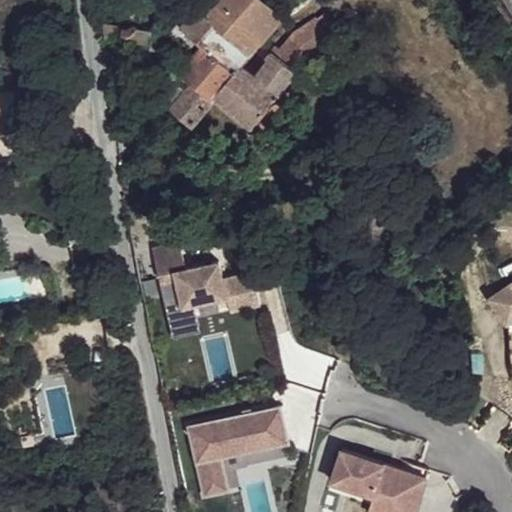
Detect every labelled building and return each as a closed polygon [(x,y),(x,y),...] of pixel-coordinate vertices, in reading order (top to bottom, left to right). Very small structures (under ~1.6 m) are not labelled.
[(239,66),(281,16),(262,0),(204,0),(181,27),(201,46),(232,74),(239,66)] [(216,94),(251,124),(294,75),(294,70),(331,45),(314,20),(293,33),(277,52),(274,48),(264,60),(266,62),(252,77),(239,66),(232,74),(216,94)] [(104,36),(148,43),(151,31),(102,23),(104,36)] [(232,74),(201,46),(178,72),(190,84),(185,90),(169,108),(189,125),(216,94),(232,74)] [(174,80),(157,103),(169,108),(185,90),(174,80)] [(326,210),(317,237),(338,244),(347,217),(326,210)] [(244,282),(242,274),(222,278),(218,261),(185,268),(177,235),(150,242),(169,323),(186,319),(183,307),(193,305),(226,297),(230,311),(260,304),(254,280),(244,282)] [(511,280),(482,305),(502,330),(511,322),(511,280)] [(200,331),(193,305),(183,307),(186,319),(169,323),(173,338),(200,331)] [(190,427),(206,496),(228,491),(220,457),(289,441),(281,406),(190,427)] [(415,511),(425,472),(392,464),(390,472),(336,460),(326,504),(361,511),(415,511)]
